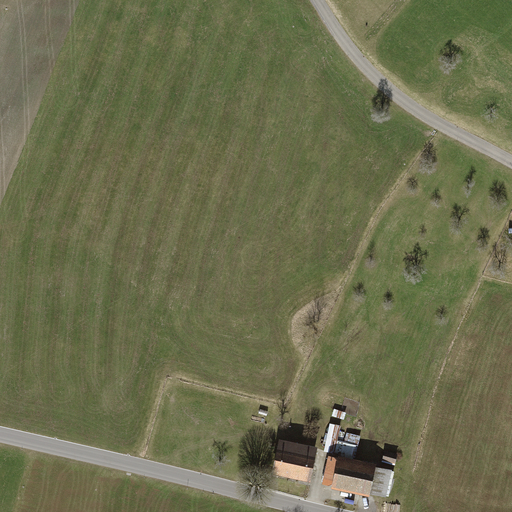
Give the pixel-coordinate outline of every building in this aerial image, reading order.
[(343,408),(359,411),(361,401),(346,398),(343,408)] [(335,409),(333,415),(343,419),(345,412),(335,409)] [(330,423),(324,451),(354,457),(356,444),(337,441),(340,425),(330,423)] [(279,439),(272,471),(307,479),(314,446),(279,439)] [(385,452),(383,460),(395,462),(397,455),(385,452)] [(330,455),(324,482),(333,484),(332,486),(368,494),(369,492),(385,495),(390,470),(376,467),(377,463),(338,455),(338,457),(330,455)]
